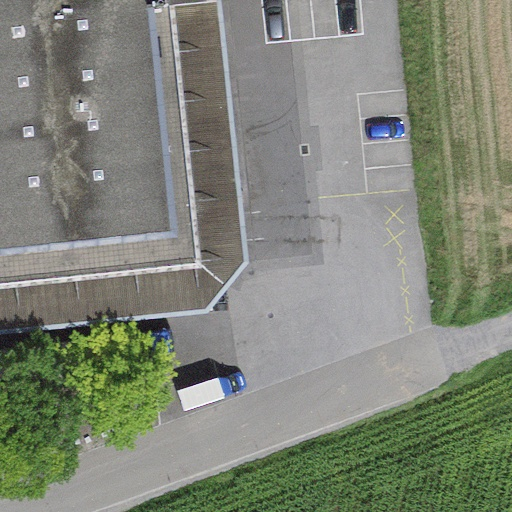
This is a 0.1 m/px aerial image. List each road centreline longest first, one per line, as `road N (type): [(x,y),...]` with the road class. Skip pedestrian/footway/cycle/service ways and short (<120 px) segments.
road 1 (unknown): [(251,432),(292,252),(282,0)]
road 2 (unclassified): [(36,511),(391,380)]
road 3 (track): [(391,380),(511,337)]
